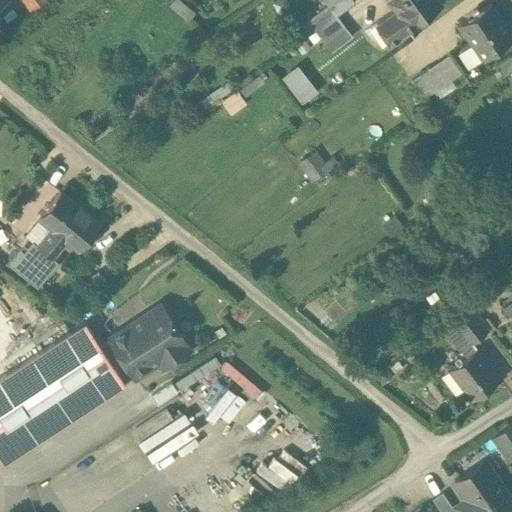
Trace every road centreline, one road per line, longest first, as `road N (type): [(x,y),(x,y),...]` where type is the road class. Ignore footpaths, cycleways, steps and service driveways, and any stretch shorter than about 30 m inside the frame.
road 1 (track): [(442,455),(0,92)]
road 2 (residential): [(511,405),(351,511)]
